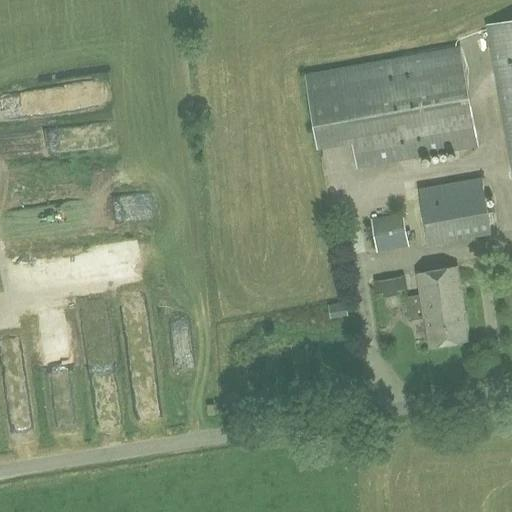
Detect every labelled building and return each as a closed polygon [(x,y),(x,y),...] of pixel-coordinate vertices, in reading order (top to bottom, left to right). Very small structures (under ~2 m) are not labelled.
[(511,165),(511,24),(488,29),(511,165)] [(305,73),(317,139),(352,133),(358,166),(477,144),(459,45),(305,73)] [(430,240),(493,229),(483,175),(420,187),(430,240)] [(404,214),(372,219),(377,252),(409,247),(404,214)] [(98,254),(18,262),(22,297),(101,288),(98,254)] [(419,274),(422,297),(409,299),(413,322),(427,320),(432,349),(471,342),(466,314),(467,313),(460,267),(419,274)] [(376,296),(382,295),(383,299),(398,296),(398,292),(404,291),(402,278),(374,283),(376,296)] [(8,337),(19,449),(38,447),(27,335),(8,337)] [(105,435),(128,434),(124,369),(102,370),(105,435)]
